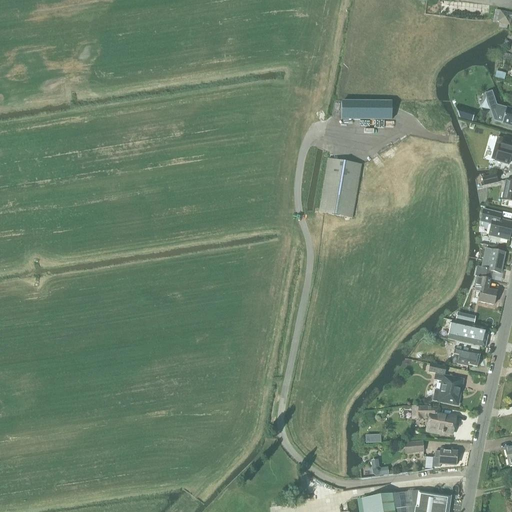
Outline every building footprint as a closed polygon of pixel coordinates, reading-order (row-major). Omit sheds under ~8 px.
[(505,80),(506,74),(496,72),(495,78),(505,80)] [(492,92),(485,95),(494,121),(511,126),(511,110),(497,106),(492,92)] [(342,120),(392,121),(392,103),(342,102),(342,120)] [(472,122),(469,112),(455,108),(459,119),(467,120),(472,122)] [(511,141),(497,137),(491,160),(506,165),(508,157),(511,158),(511,157),(511,141)] [(327,160),(319,213),(319,214),(353,219),(362,166),(327,160)] [(484,188),(498,184),(496,176),(482,179),(484,188)] [(511,203),(511,182),(506,181),(502,201),(511,203)] [(482,216),(480,223),(482,223),(491,226),(489,236),(508,241),(511,223),(499,220),(500,215),(483,210),(482,216)] [(477,267),(475,277),(477,277),(490,280),(492,280),(493,273),(501,275),(506,254),(490,250),(490,251),(485,250),(481,268),(477,267)] [(494,306),(497,292),(488,290),(490,280),(477,277),(475,288),(481,289),(478,303),(494,306)] [(466,324),(468,316),(458,313),(456,322),(466,324)] [(452,322),(448,340),(456,342),(480,347),(485,348),(486,340),(484,340),(486,329),(452,322)] [(477,368),(481,354),(479,353),(480,347),(456,342),(454,353),(460,354),(457,365),(468,368),(468,366),(477,368)] [(444,377),(446,368),(430,365),(429,374),(444,377)] [(435,390),(432,401),(438,402),(458,406),(463,381),(435,375),(434,380),(442,382),(440,392),(435,390)] [(452,435),(456,418),(439,414),(439,408),(413,408),(413,420),(430,420),(428,433),(439,435),(439,432),(443,432),(443,434),(445,434),(452,435)] [(405,455),(424,453),(423,443),(404,445),(405,455)] [(457,454),(440,452),(435,452),(434,458),(433,458),(432,468),(440,468),(440,465),(456,467),(457,454)] [(377,461),(372,462),(373,474),(376,476),(388,474),(388,469),(381,470),(378,468),(377,461)] [(363,511),(449,511),(451,497),(417,492),(362,500),(363,511)]
